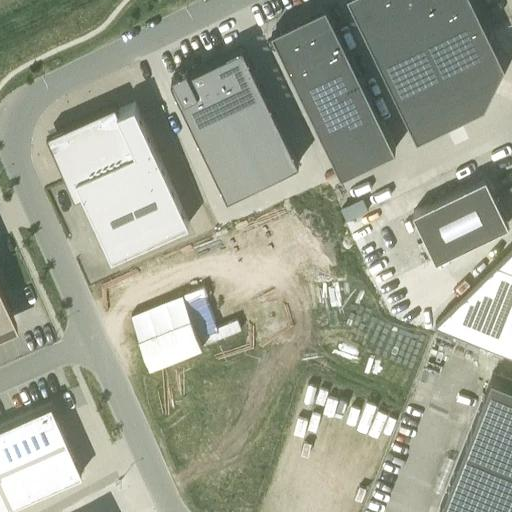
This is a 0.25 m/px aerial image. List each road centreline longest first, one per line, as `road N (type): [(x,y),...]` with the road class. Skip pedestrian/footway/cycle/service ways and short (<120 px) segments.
road 1 (unclassified): [(230,0),(43,90),(14,117),(17,163),(94,339)]
road 2 (unclassified): [(94,339),(171,511)]
